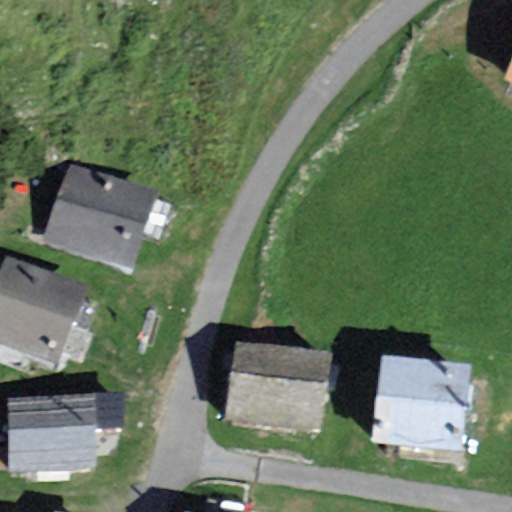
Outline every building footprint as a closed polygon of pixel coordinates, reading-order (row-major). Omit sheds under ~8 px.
[(511,54),(495,90),(511,98),(511,54)] [(55,182),(31,245),(108,275),(132,212),(55,182)] [(0,281),(0,357),(37,374),(65,311),(0,281)] [(226,362),(216,429),(306,443),(316,375),(226,362)] [(453,388),(369,379),(362,454),(445,463),(453,388)] [(76,414),(0,416),(0,440),(1,485),(79,483),(76,414)]
